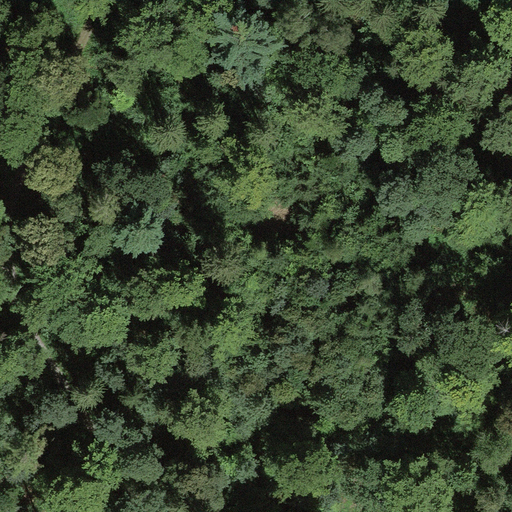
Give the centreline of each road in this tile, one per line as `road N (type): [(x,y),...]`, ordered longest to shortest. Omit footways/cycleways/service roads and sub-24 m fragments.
road 1 (track): [(0,209),(8,291),(144,511)]
road 2 (track): [(106,0),(0,204)]
